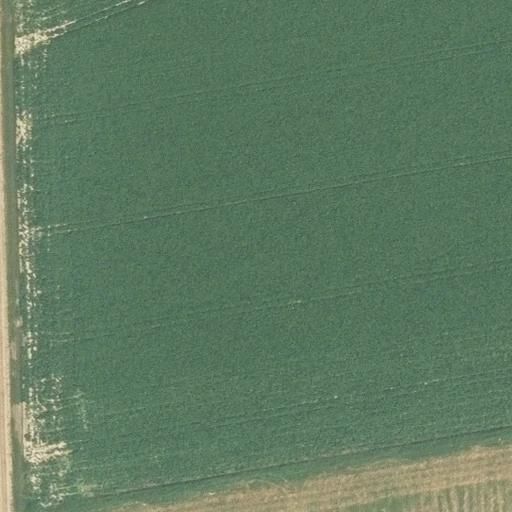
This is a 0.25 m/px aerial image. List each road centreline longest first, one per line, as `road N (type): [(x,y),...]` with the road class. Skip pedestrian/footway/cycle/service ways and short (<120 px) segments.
road 1 (track): [(0,9),(10,12),(29,511)]
road 2 (track): [(140,511),(511,454)]
